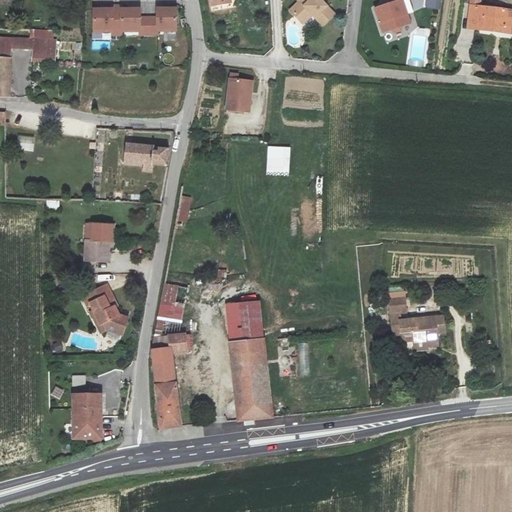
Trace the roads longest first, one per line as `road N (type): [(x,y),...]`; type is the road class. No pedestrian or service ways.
road 1 (secondary): [(138,456),(511,404)]
road 2 (unclassified): [(138,456),(143,344),(185,126)]
road 3 (unclassified): [(0,105),(185,126)]
road 4 (residential): [(199,55),(346,72)]
road 5 (residential): [(346,72),(490,85)]
road 6 (secondary): [(0,493),(138,456)]
